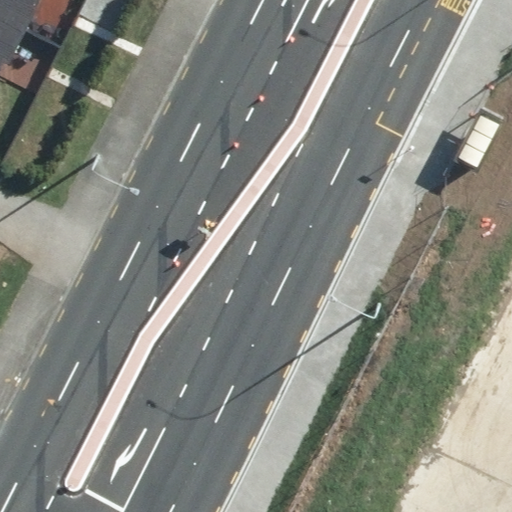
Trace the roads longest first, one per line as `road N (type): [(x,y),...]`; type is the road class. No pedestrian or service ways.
road 1 (secondary): [(21,511),(13,485),(127,270),(289,0)]
road 2 (secondary): [(424,0),(332,183),(144,511)]
